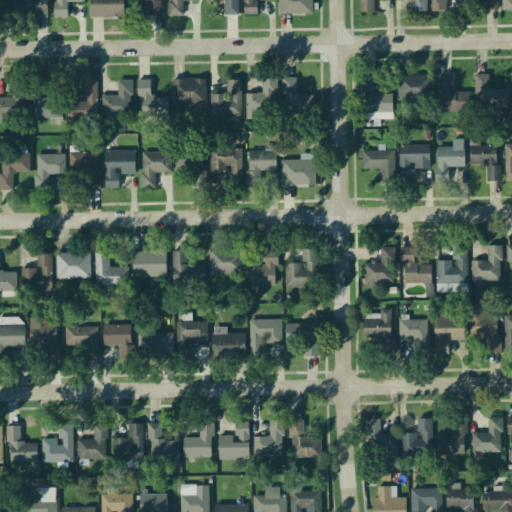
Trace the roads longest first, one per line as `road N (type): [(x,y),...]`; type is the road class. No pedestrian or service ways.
road 1 (tertiary): [(351,511),(336,0)]
road 2 (residential): [(0,50),(511,39)]
road 3 (residential): [(0,221),(511,212)]
road 4 (residential): [(0,392),(511,383)]
